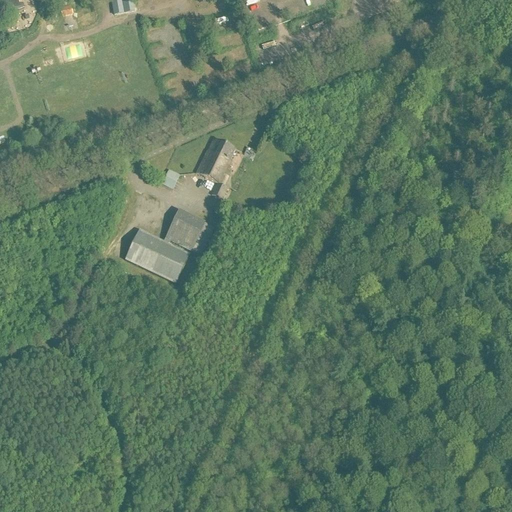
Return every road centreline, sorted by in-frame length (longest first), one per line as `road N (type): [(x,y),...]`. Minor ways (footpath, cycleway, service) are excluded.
road 1 (tertiary): [(0,203),(484,0)]
road 2 (track): [(511,376),(314,289),(302,295),(200,511)]
road 3 (track): [(275,0),(289,43),(349,20),(357,0)]
